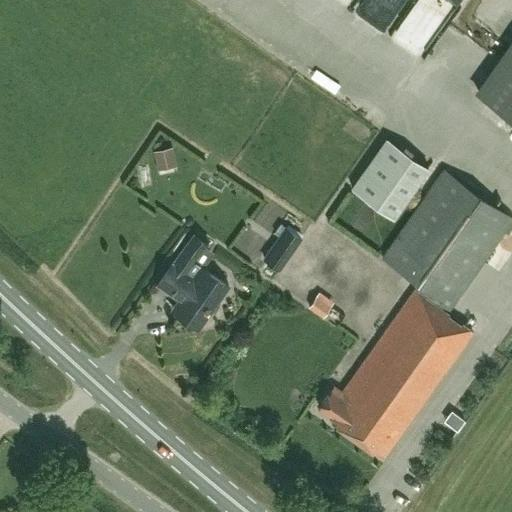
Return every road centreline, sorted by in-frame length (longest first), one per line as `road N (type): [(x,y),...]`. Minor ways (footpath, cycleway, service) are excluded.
road 1 (primary): [(244,511),(0,297)]
road 2 (unclassified): [(155,511),(0,399)]
